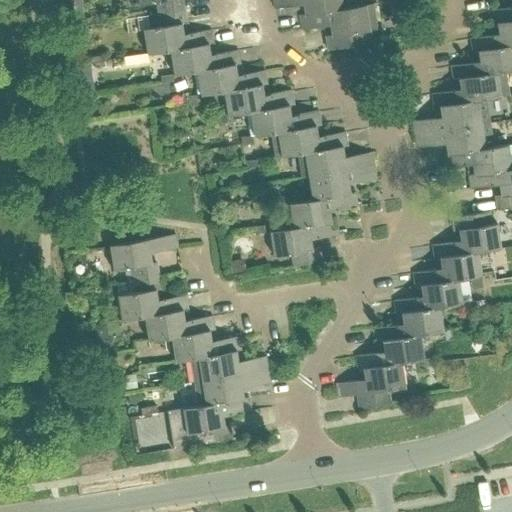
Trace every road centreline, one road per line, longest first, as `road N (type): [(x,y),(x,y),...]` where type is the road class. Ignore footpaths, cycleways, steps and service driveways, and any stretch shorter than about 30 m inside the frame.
road 1 (residential): [(360,294),(412,218),(387,123),(325,77)]
road 2 (unclassified): [(314,468),(63,511)]
road 3 (unclassified): [(511,410),(487,427),(314,468)]
road 4 (residential): [(360,294),(339,288),(226,300),(201,278),(196,252)]
road 5 (residential): [(314,468),(301,388),(360,294)]
road 6 (residential): [(325,77),(419,59),(454,0)]
